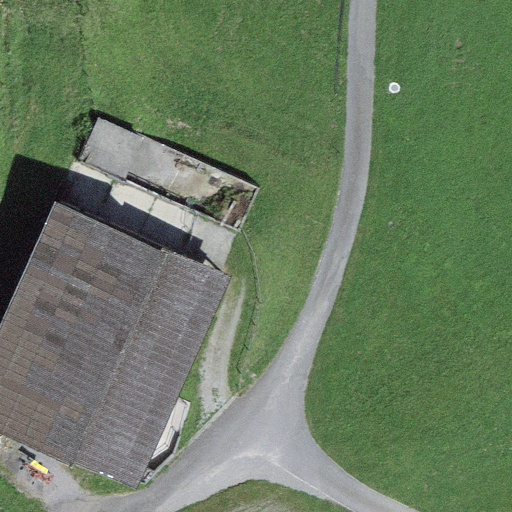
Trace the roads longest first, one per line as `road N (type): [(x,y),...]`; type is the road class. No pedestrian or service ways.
road 1 (unclassified): [(267,420),(320,303),(353,191),(367,0)]
road 2 (unclassified): [(267,420),(134,511)]
road 3 (unclassified): [(386,511),(285,448),(267,420)]
